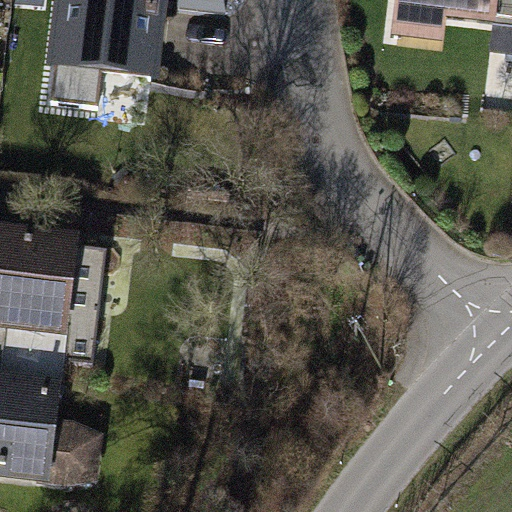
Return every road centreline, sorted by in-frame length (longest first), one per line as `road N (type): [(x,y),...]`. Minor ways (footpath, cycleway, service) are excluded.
road 1 (residential): [(508,330),(372,218),(310,111),(295,0)]
road 2 (tertiary): [(355,511),(508,330)]
